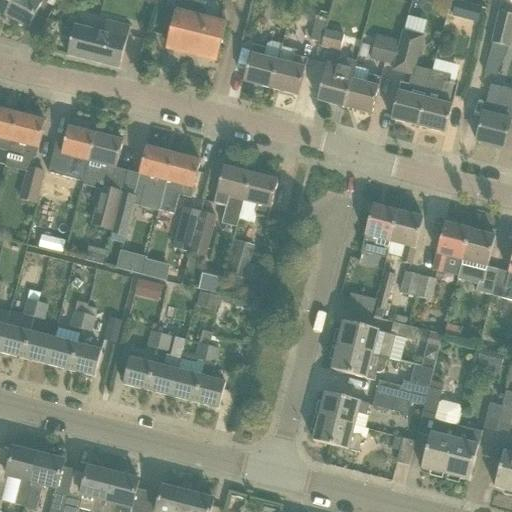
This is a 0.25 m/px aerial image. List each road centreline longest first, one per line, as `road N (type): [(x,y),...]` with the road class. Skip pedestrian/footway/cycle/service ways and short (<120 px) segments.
road 1 (residential): [(511,196),(0,65)]
road 2 (residential): [(275,473),(0,403)]
road 3 (residential): [(275,473),(346,203)]
road 4 (residential): [(423,511),(275,473)]
